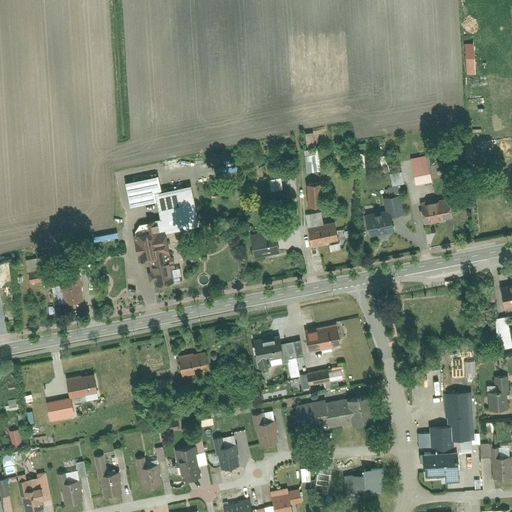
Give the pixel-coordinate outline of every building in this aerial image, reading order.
[(468,58),(469,74),(479,73),(478,57),(468,58)] [(305,146),(314,145),(312,132),(303,133),(305,146)] [(321,148),(307,149),(309,171),(322,170),(321,148)] [(409,157),(414,183),(430,179),(425,154),(409,157)] [(154,199),(160,227),(195,220),(188,184),(158,190),(155,174),(123,181),(128,205),(154,199)] [(283,178),(272,180),(273,191),(285,189),(283,178)] [(306,205),(320,205),(320,181),(305,182),(306,205)] [(388,208),(389,214),(402,212),(398,193),(381,196),(384,209),(388,208)] [(422,222),(450,217),(446,197),(418,203),(422,222)] [(367,235),(392,230),(389,214),(388,208),(384,209),(362,213),(367,235)] [(309,244),(337,239),(333,219),(305,225),(309,244)] [(252,256),(278,251),(273,226),(247,231),(252,256)] [(147,259),(166,255),(160,227),(132,232),(138,260),(147,259)] [(153,284),(171,281),(166,255),(147,259),(153,284)] [(28,282),(47,278),(45,265),(26,268),(28,282)] [(61,302),(82,299),(78,271),(57,275),(61,302)] [(511,282),(500,285),(505,308),(511,306),(511,282)] [(511,346),(511,341),(506,315),(493,318),(497,350),(511,346)] [(303,329),(307,350),(340,344),(336,322),(303,329)] [(276,334),(252,338),(257,366),(270,363),(269,358),(280,356),(278,343),(276,334)] [(298,339),(278,343),(280,356),(281,359),(288,358),(301,355),(298,339)] [(207,371),(203,351),(176,356),(180,376),(207,371)] [(303,363),(301,355),(288,358),(292,376),(300,374),(297,364),(303,363)] [(477,360),(465,361),(466,377),(477,376),(477,360)] [(326,367),(306,371),(309,386),(329,382),(326,367)] [(65,377),(69,397),(98,392),(94,371),(65,377)] [(494,375),(494,390),(505,389),(508,389),(508,374),(494,375)] [(487,390),(487,408),(506,408),(505,389),(494,390),(487,390)] [(451,439),(470,438),(469,432),(466,390),(443,392),(445,425),(447,440),(451,439)] [(25,402),(41,399),(39,391),(23,394),(25,402)] [(325,401),(297,406),(301,428),(329,423),(329,425),(353,421),(354,424),(374,420),(369,395),(326,403),(325,401)] [(60,408),(58,398),(45,400),(47,411),(60,408)] [(10,401),(12,409),(20,408),(18,400),(10,401)] [(252,413),(258,444),(277,440),(271,410),(252,413)] [(447,440),(445,425),(427,426),(429,450),(452,448),(451,439),(447,440)] [(21,445),(18,427),(8,429),(11,447),(21,445)] [(478,431),(469,432),(470,438),(470,443),(479,443),(478,431)] [(214,438),(219,468),(239,464),(233,434),(214,438)] [(490,441),(480,442),(481,456),(491,456),(490,446),(490,441)] [(180,479),(199,476),(196,464),(194,453),(193,445),(174,449),(180,479)] [(510,445),(490,446),(491,456),(491,476),(510,475),(510,445)] [(122,469),(129,467),(125,446),(117,448),(122,469)] [(154,447),(157,460),(165,458),(163,446),(154,447)] [(454,479),(452,448),(429,450),(418,451),(420,473),(440,471),(440,480),(454,479)] [(194,453),(196,464),(207,462),(204,451),(194,453)] [(17,464),(15,453),(4,455),(6,466),(17,464)] [(93,455),(97,475),(106,473),(102,453),(93,455)] [(75,461),(78,476),(86,474),(83,460),(75,461)] [(136,466),(141,487),(159,483),(155,463),(136,466)] [(304,481),(312,480),(311,467),(303,468),(304,481)] [(364,469),(365,474),(346,475),(347,493),(388,491),(387,467),(364,469)] [(16,476),(22,511),(41,507),(40,500),(51,498),(46,470),(16,476)] [(56,473),(58,482),(66,481),(64,471),(56,473)] [(97,475),(101,495),(122,491),(118,471),(106,473),(97,475)] [(0,477),(0,494),(9,493),(6,476),(0,477)] [(58,482),(62,503),(82,499),(78,478),(66,481),(58,482)] [(273,509),(273,511),(291,511),(290,504),(288,491),(287,488),(270,491),(273,509)] [(298,489),(288,491),(290,504),(301,502),(298,489)] [(250,511),(249,500),(222,505),(223,511),(250,511)]
